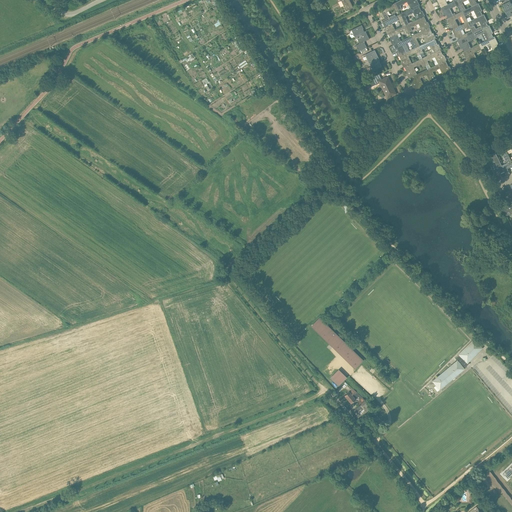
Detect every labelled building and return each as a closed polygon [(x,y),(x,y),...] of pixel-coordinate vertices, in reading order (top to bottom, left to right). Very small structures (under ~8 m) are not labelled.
[(339,0),(340,1),(341,1),(345,9),(346,11),(353,7),(349,0),(354,0),(355,1),(356,0),(339,0)] [(411,9),(417,6),(416,2),(414,3),(414,1),(416,0),(415,0),(400,0),(395,3),(398,10),(402,8),(400,5),(408,2),(411,9)] [(460,12),(462,11),(459,6),(456,0),(442,7),(441,8),(442,12),(444,11),(447,18),(453,15),(450,9),(449,9),(456,5),(456,7),(457,7),(460,12)] [(456,0),(459,6),(462,11),(465,9),(462,2),(466,0),(467,0),(471,6),(477,4),(474,0),(456,0)] [(511,0),(503,0),(505,3),(502,5),(504,8),(504,7),(506,11),(511,7),(511,0)] [(381,19),(383,22),(390,19),(387,12),(394,8),(395,11),(398,10),(395,3),(377,12),(380,18),(382,17),(383,18),(381,19)] [(465,9),(462,11),(465,16),(467,15),(467,14),(473,11),(476,17),(482,15),(479,8),(480,7),(478,3),(477,4),(471,6),(465,9)] [(411,9),(400,14),(404,21),(407,19),(405,16),(412,13),(416,20),(423,16),(421,13),(420,14),(419,12),(421,11),(418,5),(417,6),(411,9)] [(464,23),(467,22),(465,16),(462,11),(460,12),(453,15),(447,18),(446,19),(448,23),(449,22),(453,29),(458,27),(455,20),(461,17),(464,23)] [(406,25),(404,21),(400,14),(390,19),(383,22),(382,23),(385,29),(388,28),(388,29),(387,30),(389,33),(395,30),(391,23),(399,19),(401,22),(402,26),(406,25)] [(485,18),(483,14),(482,15),(476,17),(467,22),(470,27),(472,30),(473,33),(487,26),(484,19),(485,18)] [(424,16),(423,16),(416,20),(406,25),(409,32),(412,31),(411,27),(418,24),(421,31),(428,28),(426,24),(425,25),(424,23),(427,22),(424,16)] [(472,30),(462,35),(461,31),(460,31),(466,28),(467,29),(470,27),(467,22),(464,23),(458,27),(453,29),(451,30),(453,34),(455,33),(458,40),(473,33),(472,30)] [(363,29),(362,25),(351,30),(356,39),(357,39),(359,44),(355,46),(358,51),(366,47),(364,42),(369,39),(365,31),(363,32),(361,30),(363,29)] [(409,32),(406,25),(402,26),(395,30),(389,33),(388,34),(391,40),(393,39),(394,40),(392,41),(394,44),(400,41),(397,34),(404,30),(406,34),(409,32)] [(475,38),(478,37),(478,36),(482,34),(485,41),(493,37),(490,30),(491,29),(489,25),(487,26),(473,33),(475,38)] [(411,36),(415,43),(416,47),(420,46),(416,38),(423,35),(425,39),(424,39),(426,42),(427,42),(434,39),(432,35),(430,36),(430,35),(432,33),(429,27),(428,28),(421,31),(411,36)] [(470,48),(468,42),(475,38),(473,33),(458,40),(457,41),(459,45),(460,44),(464,51),(470,48)] [(393,45),(396,51),(397,50),(399,55),(406,52),(402,45),(410,42),(413,49),(416,47),(415,43),(411,36),(400,41),(394,44),(393,45)] [(493,37),(485,41),(481,43),(478,44),(481,49),(484,48),(483,47),(490,44),(493,51),(500,48),(500,47),(498,48),(495,41),(496,40),(494,36),(493,37)] [(427,42),(420,46),(416,47),(420,54),(423,53),(421,50),(429,46),(430,49),(426,51),(428,55),(432,53),(439,50),(437,46),(436,47),(435,46),(437,44),(434,38),(434,39),(427,42)] [(478,44),(470,48),(464,51),(462,52),(464,56),(466,55),(469,62),(468,63),(477,59),(476,59),(474,53),(481,49),(478,44)] [(406,52),(399,55),(398,56),(402,62),(404,61),(405,62),(403,63),(405,66),(411,63),(408,56),(415,53),(417,56),(420,54),(416,47),(413,49),(406,52)] [(428,55),(422,58),(425,65),(428,64),(427,61),(434,57),(438,64),(444,61),(443,57),(441,58),(441,57),(443,56),(440,49),(439,50),(428,55)] [(377,56),(374,50),(366,54),(370,63),(369,63),(373,70),(381,66),(377,57),(377,56)] [(422,58),(411,63),(405,66),(404,67),(407,73),(409,72),(410,73),(409,74),(410,78),(417,74),(413,67),(421,64),(422,67),(425,65),(422,58)] [(433,76),(431,72),(439,69),(442,76),(441,76),(451,72),(451,71),(450,72),(448,68),(447,69),(446,68),(448,67),(445,60),(444,61),(438,64),(430,68),(427,69),(431,77),(433,76)] [(417,74),(410,78),(409,78),(412,84),(415,83),(415,85),(414,85),(416,89),(415,89),(424,85),(424,84),(423,85),(420,78),(426,75),(430,82),(433,80),(431,77),(427,69),(417,74)] [(386,97),(387,98),(390,97),(395,95),(392,89),(391,90),(390,88),(392,87),(387,77),(381,79),(379,74),(364,81),(366,85),(373,82),(375,85),(379,83),(384,93),(383,94),(383,95),(384,98),(385,98),(386,97)] [(511,166),(511,163),(511,161),(506,152),(504,148),(499,150),(501,153),(502,153),(507,163),(502,166),(504,171),(507,176),(510,174),(507,169),(511,166)] [(498,174),(504,171),(502,166),(495,152),(490,155),(491,158),(492,157),(497,168),(495,169),(494,166),(491,168),(492,170),(497,180),(502,178),(500,175),(499,176),(498,174)] [(248,219),(244,215),(239,221),(242,225),(248,219)] [(312,325),(311,326),(312,326),(355,367),(354,368),(355,368),(360,363),(363,360),(319,318),(312,325)] [(482,348),(474,339),(455,358),(457,361),(433,381),(438,387),(441,388),(464,369),(469,364),(467,363),(482,348)] [(338,370),(331,378),(338,385),(346,377),(338,370)] [(358,393),(353,388),(350,392),(349,392),(345,396),(351,403),(355,399),(360,405),(353,412),(359,419),(371,407),(365,401),(366,401),(362,397),(358,393)]
